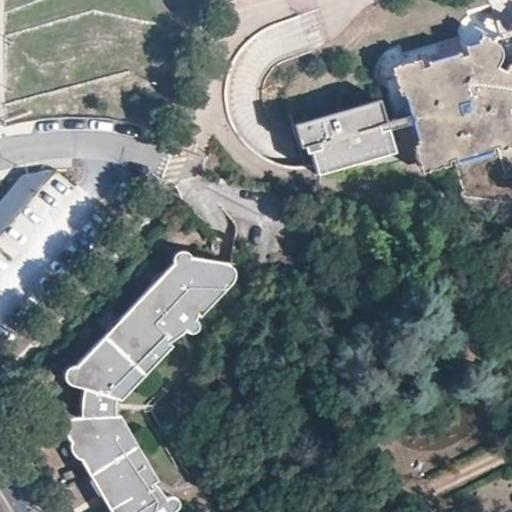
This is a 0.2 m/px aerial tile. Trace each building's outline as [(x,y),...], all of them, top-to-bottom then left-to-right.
[(511,24),(507,27),(493,31),(485,41),(481,37),(475,36),(463,38),(465,46),(458,48),(456,43),(429,51),(431,55),(418,58),(417,53),(391,60),(399,88),(404,87),(411,112),(413,120),(420,148),(426,153),(436,155),(442,153),(446,149),(455,147),(457,155),(490,147),(488,138),(498,134),(505,139),(511,139),(511,24)] [(393,151),(387,129),(386,127),(378,129),(377,124),(384,121),(384,120),(377,98),(292,122),(296,138),(298,146),(303,145),(305,151),(309,150),(316,173),(393,151)] [(411,112),(384,120),(384,121),(377,124),(378,129),(386,127),(387,129),(413,120),(411,112)] [(0,236),(57,171),(50,169),(21,175),(0,198),(0,236)] [(168,261),(170,263),(175,267),(186,255),(183,252),(182,250),(179,249),(177,249),(175,249),(173,250),(171,251),(170,252),(169,255),(168,256),(168,258),(168,260),(168,261)] [(175,267),(170,263),(75,363),(72,363),(70,363),(68,364),(66,365),(64,366),(63,368),(62,370),(61,372),(61,375),(62,377),(63,378),(68,381),(79,386),(76,416),(72,416),(69,416),(66,417),(63,419),(62,420),(61,422),(61,424),(61,427),(70,441),(69,442),(67,444),(66,446),(66,449),(66,450),(67,452),(69,454),(72,456),(75,457),(78,457),(110,511),(169,511),(171,509),(172,508),(174,506),(175,503),(175,500),(174,498),(172,496),(169,494),(167,494),(165,494),(163,495),(160,497),(151,481),(154,479),(118,414),(111,415),(113,397),(117,399),(169,343),(167,342),(180,327),(182,330),(184,332),(185,332),(187,332),(189,331),(192,329),(194,327),(196,325),(196,322),(194,319),(192,316),(193,313),(197,316),(222,289),(225,287),(229,284),(230,281),(231,278),(232,275),(231,272),(228,267),(226,265),(223,262),(219,261),(186,255),(175,267)]
